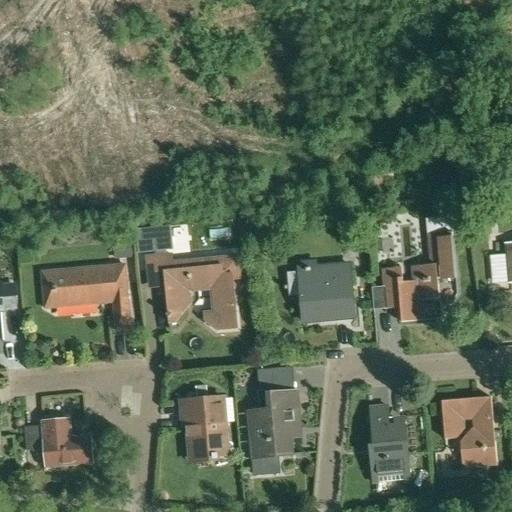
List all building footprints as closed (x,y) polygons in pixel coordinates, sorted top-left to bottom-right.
[(489,207),(473,208),(474,227),(490,226),(489,207)] [(431,218),(432,235),(434,266),(415,267),(416,282),(402,283),(401,268),(382,269),(385,310),(401,309),(402,323),(421,321),(420,301),(439,300),(438,280),(456,279),(453,233),(452,233),(451,217),(431,218)] [(171,226),(137,229),(139,254),(173,251),(171,226)] [(507,255),(490,256),(493,286),(511,284),(511,243),(506,244),(507,255)] [(164,272),(166,289),(169,325),(174,324),(192,304),(191,289),(214,287),(217,313),(204,314),(205,321),(216,332),(237,330),(232,281),(240,280),(238,257),(172,264),(172,256),(147,258),(148,270),(160,269),(164,272)] [(287,284),(285,284),(285,288),(288,287),(289,298),(301,296),(303,322),(325,320),(325,319),(354,318),(350,265),(316,268),(315,264),(317,264),(316,263),(298,264),(299,272),(287,273),(287,284)] [(52,272),(41,273),(44,309),(55,309),(115,304),(117,331),(132,330),(126,266),(52,272)] [(259,411),(248,412),(254,475),(279,473),(278,457),(293,455),(292,440),(302,439),(299,409),(298,391),(295,392),(272,394),(270,370),(259,370),(261,395),(258,395),(259,411)] [(180,402),(181,417),(187,416),(190,458),(211,456),(211,458),(232,457),(227,398),(208,400),(207,385),(196,386),(197,401),(180,402)] [(441,402),(444,440),(456,439),(462,432),(460,418),(475,416),(476,435),(465,436),(460,443),(462,470),(497,466),(491,397),(441,402)] [(372,486),(410,482),(405,426),(390,427),(388,407),(370,408),(374,455),(369,455),(372,486)] [(44,451),(46,468),(94,465),(91,437),(71,439),(70,420),(42,422),(42,427),(23,429),(25,453),(44,451)]
